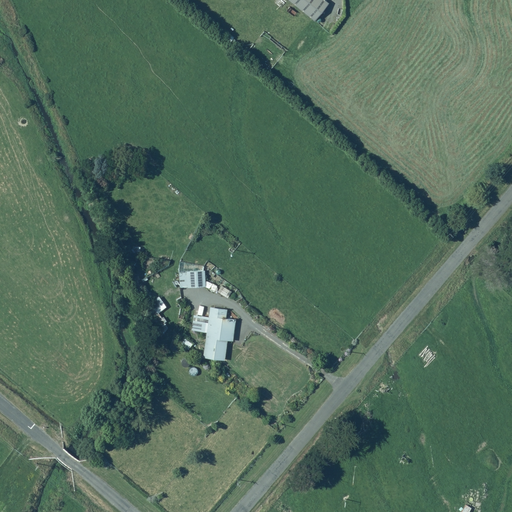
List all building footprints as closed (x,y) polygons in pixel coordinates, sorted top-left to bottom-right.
[(290,0),(313,20),(329,1),(326,0),(290,0)] [(179,272),(179,286),(204,286),(204,269),(186,269),(186,272),(179,272)] [(207,281),(204,286),(215,292),(218,286),(207,281)] [(221,284),(217,290),(227,297),(232,291),(221,284)] [(193,314),(191,329),(206,331),(202,355),(224,359),(227,339),(232,340),(235,319),(224,318),(225,307),(209,305),(207,316),(193,314)] [(192,343),(184,337),(180,343),(188,349),(192,343)]
